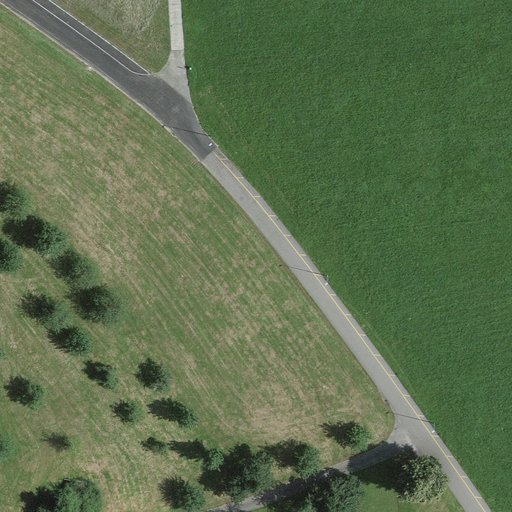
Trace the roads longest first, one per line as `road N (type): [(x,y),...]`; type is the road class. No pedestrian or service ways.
road 1 (unclassified): [(7,0),(175,122),(298,260),(480,511)]
road 2 (track): [(232,511),(431,441)]
